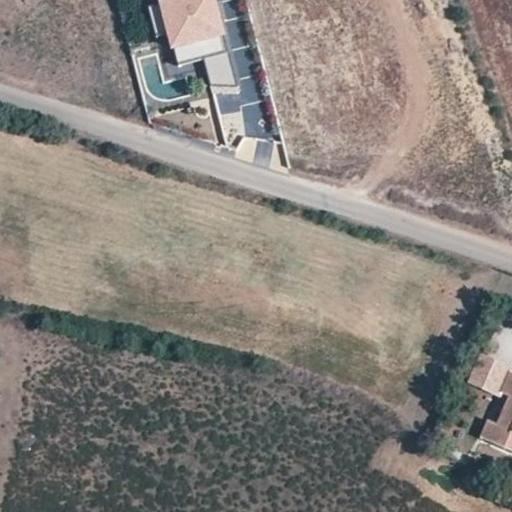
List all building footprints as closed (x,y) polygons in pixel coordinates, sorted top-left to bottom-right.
[(170,29),(179,27),(171,0),(162,0),(157,1),(164,30),(170,29)] [(227,49),(214,0),(171,0),(179,27),(170,29),(179,62),(227,49)] [(242,136),(237,159),(266,165),(271,142),(242,136)] [(509,366),(482,354),(469,382),(496,394),(509,366)] [(511,372),(501,394),(509,397),(498,422),(490,419),(482,435),(511,448),(511,372)]
